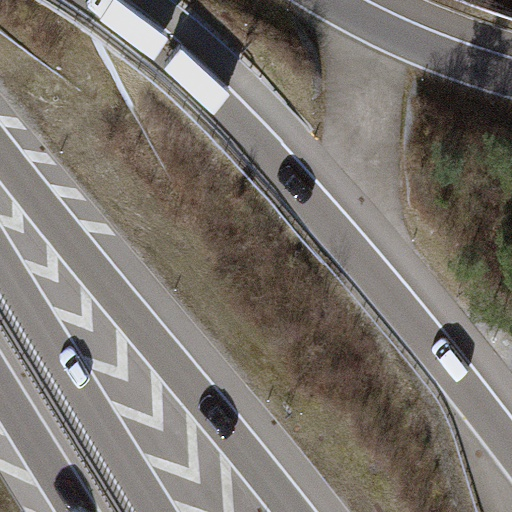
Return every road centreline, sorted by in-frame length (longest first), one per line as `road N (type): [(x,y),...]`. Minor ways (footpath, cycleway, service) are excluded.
road 1 (motorway): [(511,446),(285,170),(99,0)]
road 2 (motorway): [(295,511),(0,158)]
road 3 (motorway): [(158,511),(0,239)]
road 4 (motorway): [(511,77),(442,54),(332,0)]
road 5 (motorway): [(0,383),(79,511)]
